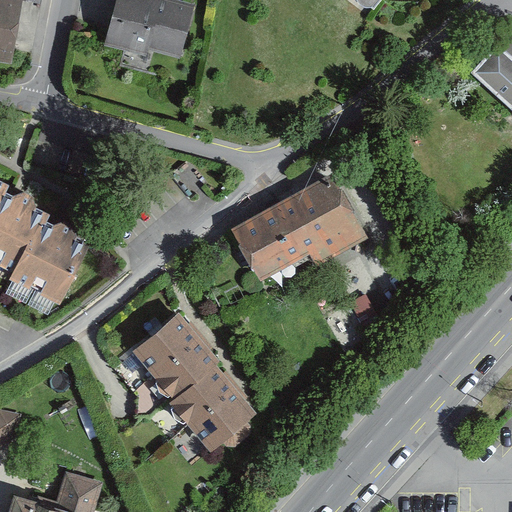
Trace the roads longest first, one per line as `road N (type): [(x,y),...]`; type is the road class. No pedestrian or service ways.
road 1 (residential): [(507,0),(287,156),(259,161),(216,153),(43,107)]
road 2 (unclassified): [(310,511),(511,286)]
